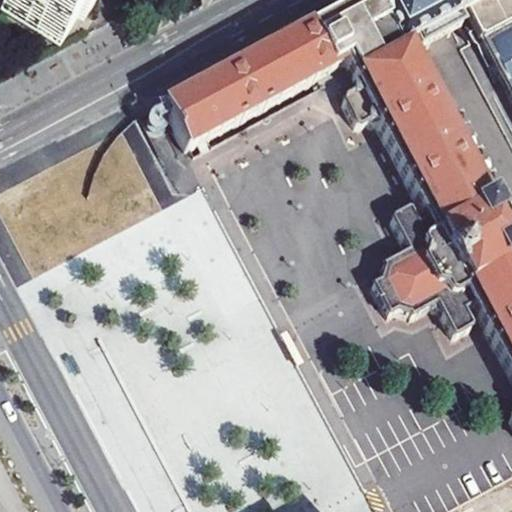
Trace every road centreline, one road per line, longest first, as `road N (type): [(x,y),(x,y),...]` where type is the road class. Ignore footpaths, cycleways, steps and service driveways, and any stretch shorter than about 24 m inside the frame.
road 1 (tertiary): [(283,0),(0,144)]
road 2 (secondary): [(0,392),(63,511)]
